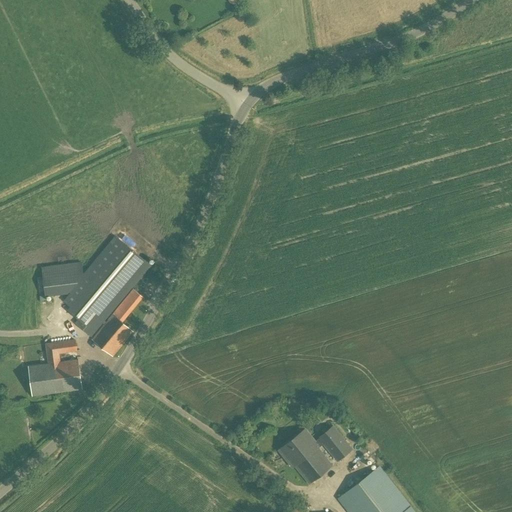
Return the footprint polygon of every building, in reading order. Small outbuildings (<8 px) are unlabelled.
[(70,307),(67,310),(78,319),(75,322),(91,336),(134,286),(130,283),(148,262),(114,235),(83,273),(82,261),(42,266),(45,295),(40,296),(40,302),(43,302),(42,299),(46,299),(46,296),(68,293),(69,292),(70,293),(63,301),(70,307)] [(91,339),(113,356),(134,331),(123,322),(143,297),(133,289),(91,339)] [(77,351),(75,339),(45,344),(47,363),(28,366),(32,396),(82,389),(78,359),(60,361),(59,354),(77,351)] [(338,460),(352,449),(345,440),(344,440),(333,426),(315,441),(305,429),(279,449),(288,461),(291,460),(309,483),(331,466),(317,448),(323,443),(337,461),(338,460)] [(415,511),(411,506),(410,506),(379,466),(338,499),(348,511),(415,511)]
